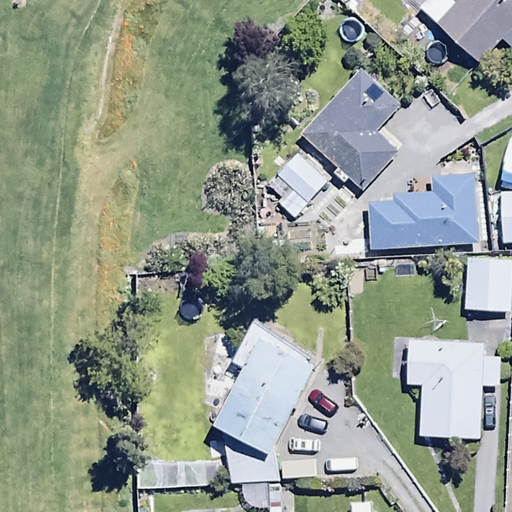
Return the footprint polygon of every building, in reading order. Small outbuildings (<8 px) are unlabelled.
[(453,0),(424,0),(419,7),(481,62),(508,32),(511,35),(511,0),(454,0),(453,0)] [(424,21),(404,40),(416,52),(436,33),(424,21)] [(359,68),(300,133),(337,166),(332,171),(344,182),(348,178),(362,191),(399,150),(377,130),(400,104),(359,68)] [(425,84),(412,96),(436,120),(449,108),(425,84)] [(327,181),(297,154),(267,186),(280,199),(276,204),(292,219),(327,181)] [(366,200),(369,248),(481,241),(477,172),(431,175),(432,190),(391,192),(392,199),(366,200)] [(511,191),(500,192),(502,244),(511,243),(511,191)] [(511,286),(511,260),(467,257),(464,309),(510,312),(511,286)] [(317,361),(306,355),(309,349),(253,319),(230,362),(241,367),(205,429),(230,444),(230,482),(242,482),(241,493),(245,502),(257,509),(271,508),(267,481),(278,479),(272,445),(317,361)] [(191,338),(192,360),(229,359),(229,336),(191,338)] [(486,341),(408,337),(406,383),(422,384),(419,434),(479,437),(482,387),(499,388),(501,355),(485,354),(486,341)] [(373,511),(373,501),(350,502),(350,511),(223,511),(223,510),(182,511),(373,511)]
